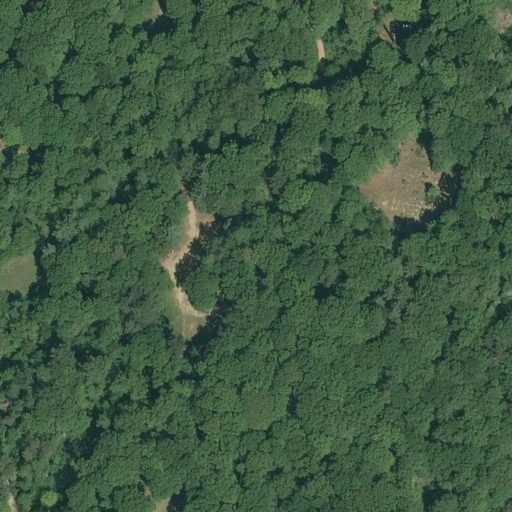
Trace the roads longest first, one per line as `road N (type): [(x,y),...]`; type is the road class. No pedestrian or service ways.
road 1 (track): [(238,236),(312,227),(402,282),(434,267),(469,208),(472,127),(503,19)]
road 2 (track): [(343,243),(323,165),(332,97),(318,0)]
road 3 (track): [(402,282),(419,511)]
road 4 (track): [(406,365),(352,350),(275,305)]
road 5 (track): [(511,73),(478,96),(488,17)]
